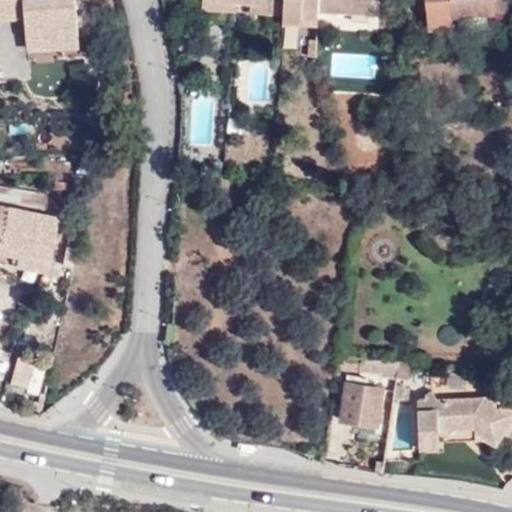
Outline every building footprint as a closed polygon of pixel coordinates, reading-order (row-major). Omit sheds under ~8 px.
[(0,0),(0,21),(24,20),(26,50),(80,47),(76,0),(0,0)] [(236,0),(237,5),(252,6),(267,6),(266,15),(285,16),(285,0),(236,0)] [(285,0),(285,16),(284,25),(301,26),(302,18),(318,19),(319,11),(319,0),(285,0)] [(319,0),(319,11),(351,13),(352,0),(354,0),(373,2),(373,0),(319,0)] [(372,14),(373,2),(354,0),(352,0),(351,13),(372,14)] [(426,0),(429,31),(454,28),(453,16),(508,12),(507,0),(426,0)] [(237,5),(202,1),(202,10),(236,13),(237,5)] [(267,6),(252,6),(250,15),(266,15),(267,6)] [(302,18),(301,26),(318,27),(318,19),(302,18)] [(0,198),(47,208),(50,194),(0,184),(0,198)] [(19,257),(50,263),(59,219),(0,207),(0,255),(19,259),(19,257)] [(49,273),(50,263),(19,257),(19,259),(18,268),(49,273)] [(40,391),(45,362),(16,357),(11,386),(40,391)] [(398,363),(362,359),(360,371),(397,375),(398,363)] [(403,364),(401,378),(413,380),(414,365),(403,364)] [(368,386),(369,377),(348,375),(342,419),(379,425),(385,388),(368,386)] [(422,440),(443,440),(442,429),(477,428),(478,434),(499,445),(511,423),(511,409),(508,407),(499,408),(498,396),(439,399),(434,390),(420,400),(422,440)] [(442,429),(443,440),(478,439),(478,434),(477,428),(442,429)] [(443,448),(443,440),(422,440),(422,448),(443,448)]
